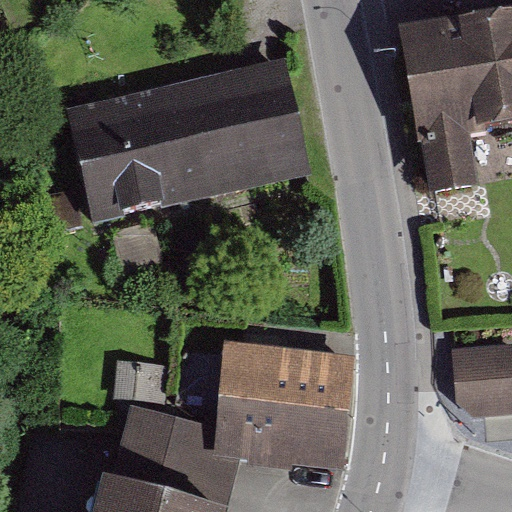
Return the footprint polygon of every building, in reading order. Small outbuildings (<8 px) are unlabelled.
[(511,12),(392,35),(422,198),(477,188),(469,147),(511,138),(511,12)] [(94,237),(313,185),(286,68),(66,119),(94,237)] [(511,349),(458,352),(462,423),(511,419),(511,349)] [(293,476),(346,482),(357,367),(225,354),(215,456),(239,471),(248,472),(248,479),(293,483),(293,476)] [(167,511),(93,490),(86,511),(167,511)]
